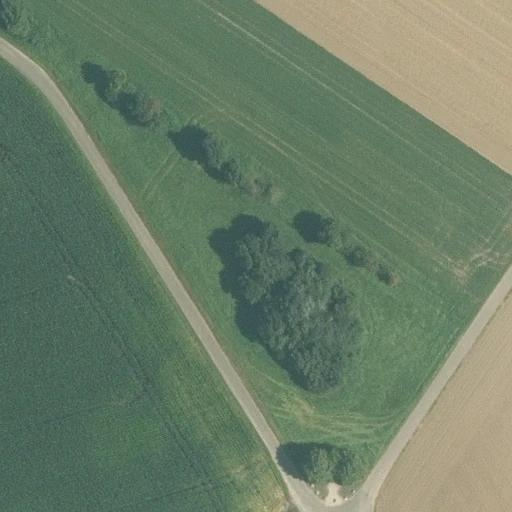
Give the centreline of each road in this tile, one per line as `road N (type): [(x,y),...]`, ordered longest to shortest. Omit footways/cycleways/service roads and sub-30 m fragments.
road 1 (track): [(0,51),(46,82),(319,511)]
road 2 (track): [(511,281),(356,511)]
